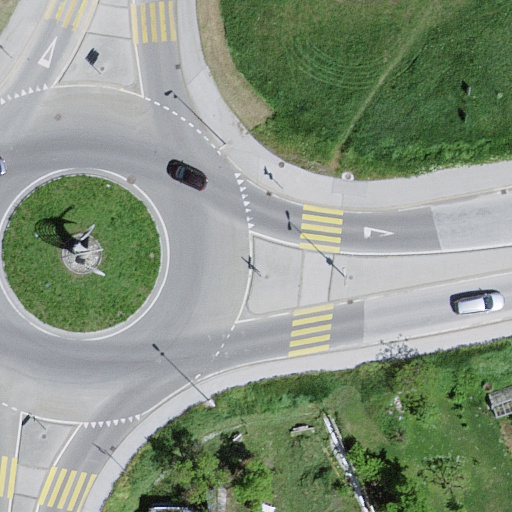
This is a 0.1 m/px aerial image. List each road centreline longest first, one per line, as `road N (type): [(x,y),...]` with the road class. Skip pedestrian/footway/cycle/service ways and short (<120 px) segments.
road 1 (tertiary): [(175,355),(511,290)]
road 2 (tertiary): [(511,220),(353,228),(250,208),(197,184)]
road 3 (tertiary): [(173,155),(143,134),(89,119),(47,123),(0,146)]
road 4 (tertiary): [(175,355),(207,310),(217,274),(216,236),(197,184)]
road 5 (tertiary): [(50,511),(90,438),(144,377)]
road 6 (tertiary): [(77,0),(0,138)]
road 7 (tertiary): [(173,155),(148,0)]
road 8 (tertiary): [(0,366),(32,384),(72,392),(144,377)]
